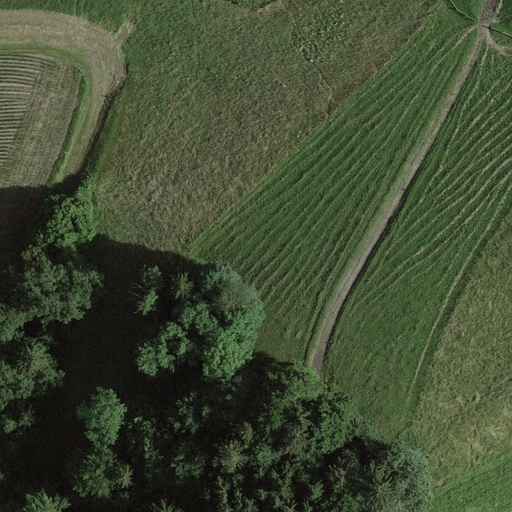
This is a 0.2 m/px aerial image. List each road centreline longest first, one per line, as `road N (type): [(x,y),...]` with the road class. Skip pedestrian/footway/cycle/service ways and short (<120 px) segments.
road 1 (track): [(322,336),(477,45),(488,0)]
road 2 (track): [(0,44),(20,41),(97,60),(107,81),(78,160),(0,290)]
